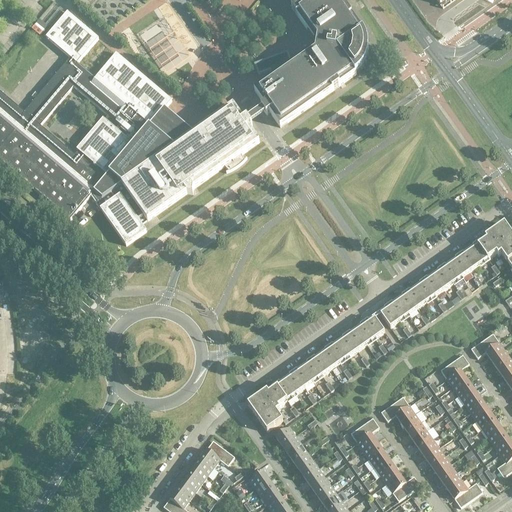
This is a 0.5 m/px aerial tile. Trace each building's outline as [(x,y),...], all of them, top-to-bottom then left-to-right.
[(270,70),(272,79),(254,92),(265,106),(262,109),(267,116),(270,114),(280,129),(357,75),(355,73),(356,72),(358,71),(359,70),(361,68),(363,65),(364,63),(365,61),(366,58),(367,55),(367,52),(367,49),(367,47),(366,44),(366,41),(365,39),(364,37),(362,34),(364,33),(340,0),(295,0),(297,2),(299,0),(301,2),(292,9),(308,32),(304,57),(291,66),(289,59),(285,60),(283,55),(255,66),(258,74),(270,70)] [(0,161),(70,222),(91,197),(102,212),(126,247),(146,233),(146,232),(137,220),(143,215),(148,222),(156,216),(187,194),(193,195),(194,189),(196,188),(207,180),(225,167),(230,172),(227,173),(226,174),(228,173),(231,172),(234,171),(237,169),(240,167),(244,163),(246,161),(248,159),(245,161),(242,156),(244,154),(259,144),(260,143),(249,128),(253,126),(248,119),(244,121),(234,106),(194,134),(165,110),(172,102),(116,55),(96,79),(78,64),(99,40),(67,13),(67,14),(46,39),(71,59),(25,114),(0,92),(0,161)] [(501,230),(500,229),(485,239),(379,314),(391,330),(453,286),(496,256),(498,258),(501,256),(511,270),(511,236),(507,229),(506,230),(505,232),(504,234),(502,233),(502,232),(501,230)] [(385,334),(374,318),(252,403),(253,405),(255,406),(256,407),(256,409),(253,409),(251,409),(250,409),(267,434),(283,423),(283,422),(277,414),(280,412),(279,409),(385,334)] [(478,361),(486,355),(486,354),(499,345),(493,336),(471,351),(478,361)] [(392,344),(386,348),(389,352),(395,348),(392,344)] [(505,353),(499,345),(486,354),(486,355),(491,363),(505,353)] [(511,361),(505,353),(491,363),(497,371),(511,361)] [(441,373),(447,381),(461,372),(469,366),(463,357),(441,373)] [(511,373),(511,362),(511,361),(497,371),(503,379),(511,373)] [(461,372),(447,381),(453,390),(467,380),(461,372)] [(511,385),(511,373),(503,379),(509,388),(511,385)] [(472,389),(467,380),(453,390),(459,398),(472,389)] [(478,397),(472,389),(459,398),(465,407),(478,397)] [(484,405),(478,397),(465,407),(470,415),(484,405)] [(388,424),(396,418),(409,408),(403,399),(381,415),(388,424)] [(490,414),(484,405),(470,415),(476,423),(490,414)] [(415,416),(409,408),(396,418),(401,426),(415,416)] [(496,422),(490,414),(476,423),(482,432),(496,422)] [(421,425),(415,416),(401,426),(407,434),(421,425)] [(351,436),(357,445),(371,435),(371,436),(379,430),(373,420),(351,436)] [(502,431),(496,422),(482,432),(488,440),(502,431)] [(427,433),(421,425),(407,434),(413,443),(427,433)] [(276,439),(282,448),(296,438),(289,429),(276,439)] [(508,439),(502,431),(488,440),(494,449),(508,439)] [(433,441),(427,433),(413,443),(419,451),(433,441)] [(371,435),(357,445),(363,453),(377,443),(371,436),(371,435)] [(302,446),(296,438),(282,448),(288,456),(302,446)] [(511,448),(511,444),(508,439),(494,449),(500,457),(511,448)] [(439,450),(433,441),(419,451),(425,460),(439,450)] [(213,443),(207,452),(220,462),(228,469),(235,459),(213,443)] [(383,452),(377,443),(363,453),(369,462),(383,452)] [(307,455),(302,446),(288,456),(294,464),(307,455)] [(511,460),(511,448),(500,457),(506,465),(511,460)] [(445,458),(439,450),(425,460),(431,468),(445,458)] [(220,462),(207,452),(201,460),(214,470),(220,462)] [(388,460),(383,452),(369,462),(375,470),(388,460)] [(313,463),(307,455),(294,464),(299,473),(313,463)] [(451,467),(445,458),(431,468),(437,476),(451,467)] [(214,470),(201,460),(194,468),(208,478),(214,470)] [(394,469),(388,460),(375,470),(381,478),(394,469)] [(511,474),(511,460),(506,465),(497,471),(504,480),(511,474)] [(319,471),(313,463),(299,473),(305,481),(319,471)] [(457,475),(451,467),(437,476),(443,485),(457,475)] [(208,478),(194,468),(188,476),(202,486),(208,478)] [(400,477),(394,469),(381,478),(386,487),(400,477)] [(325,480),(319,471),(305,481),(311,489),(325,480)] [(249,482),(255,491),(269,482),(263,473),(249,482)] [(462,483),(457,475),(443,485),(449,493),(462,483)] [(202,486),(188,476),(182,485),(196,495),(202,486)] [(406,485),(400,477),(386,487),(392,495),(406,485)] [(414,479),(406,485),(392,495),(399,504),(421,488),(414,479)] [(331,488),(325,480),(311,489),(317,498),(331,488)] [(275,490),(269,482),(255,491),(261,500),(275,490)] [(468,491),(462,483),(449,493),(455,501),(468,492),(468,491)] [(196,495),(182,485),(176,493),(190,503),(196,495)] [(476,485),(468,491),(468,492),(455,501),(461,510),(483,495),(476,485)] [(337,496),(331,488),(317,498),(323,506),(337,496)] [(281,498),(275,490),(261,500),(267,508),(281,498)] [(241,491),(236,495),(241,501),(245,497),(241,491)] [(190,503),(176,493),(170,501),(183,511),(184,510),(190,503)] [(332,511),(343,505),(337,496),(323,506),(327,511),(332,511)] [(278,511),(287,507),(281,498),(267,508),(270,511),(278,511)] [(183,511),(170,501),(164,509),(166,511),(185,511),(184,510),(183,511)]
